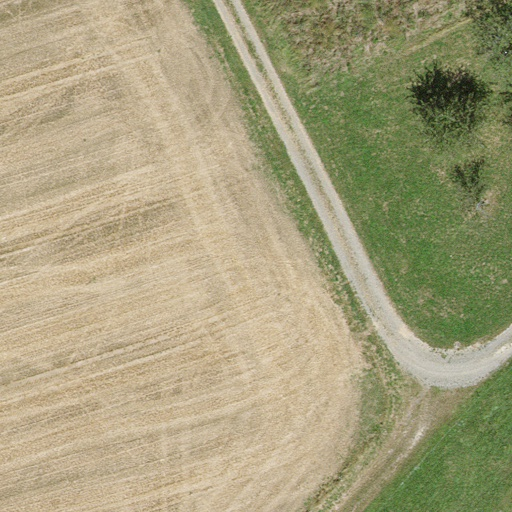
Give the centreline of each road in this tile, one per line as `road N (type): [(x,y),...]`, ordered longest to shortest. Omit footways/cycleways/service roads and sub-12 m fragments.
road 1 (track): [(217,0),(401,367),(443,382),(482,375),(511,341)]
road 2 (track): [(343,511),(443,382)]
